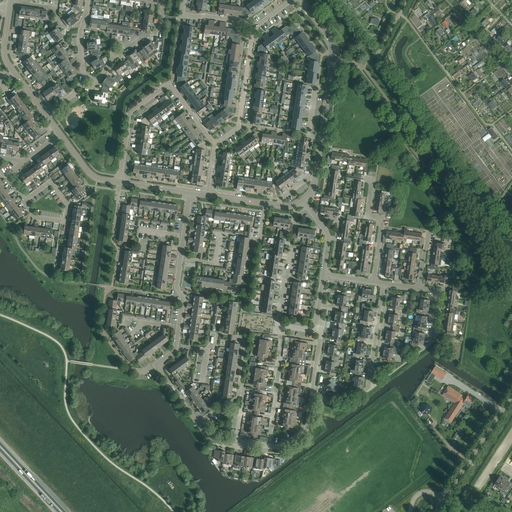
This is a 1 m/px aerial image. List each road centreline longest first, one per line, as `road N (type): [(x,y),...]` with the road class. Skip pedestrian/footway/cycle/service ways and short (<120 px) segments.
road 1 (residential): [(119,182),(130,112),(163,87),(173,88),(215,144)]
road 2 (residential): [(268,445),(213,441),(155,365)]
road 3 (residential): [(268,445),(289,447),(304,435),(318,330)]
road 4 (residential): [(215,144),(238,127),(253,29)]
road 5 (unclassified): [(443,500),(511,394)]
road 6 (residential): [(277,324),(268,445)]
